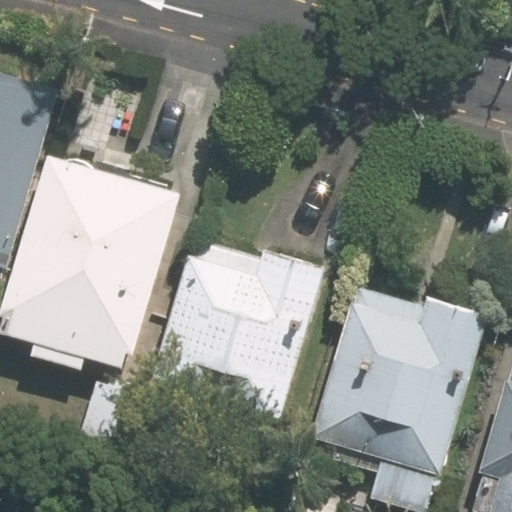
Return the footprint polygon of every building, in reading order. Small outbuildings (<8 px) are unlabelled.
[(0,73),(0,257),(11,260),(57,89),(0,73)] [(184,189),(50,150),(0,321),(0,327),(132,365),(184,189)] [(216,402),(281,421),(326,267),(193,228),(141,407),(209,427),(216,402)] [(361,284),(317,432),(385,452),(373,493),(424,508),(430,510),(442,469),(451,471),(495,324),(483,320),(429,304),(361,284)] [(511,511),(511,384),(476,511),(511,511)] [(135,412),(85,396),(67,452),(117,468),(135,412)]
